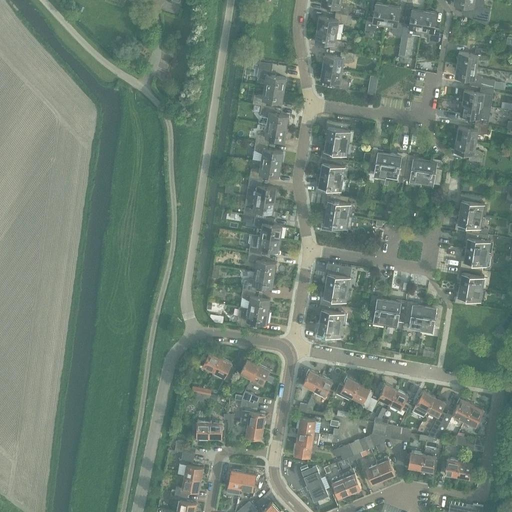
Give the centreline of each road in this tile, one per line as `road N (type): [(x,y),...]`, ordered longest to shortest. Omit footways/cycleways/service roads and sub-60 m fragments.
road 1 (unclassified): [(123,511),(171,253),(170,129),(142,88),(87,48),(42,0)]
road 2 (residential): [(342,511),(405,487),(477,493),(499,392),(288,352)]
road 3 (residential): [(194,331),(184,306),(231,0)]
road 4 (residential): [(136,511),(170,361),(194,331)]
road 5 (residential): [(308,251),(299,181),(309,104)]
road 6 (residential): [(309,104),(405,117),(426,97),(430,76)]
